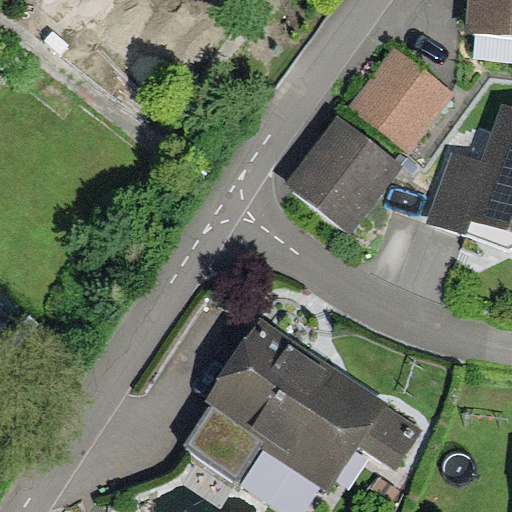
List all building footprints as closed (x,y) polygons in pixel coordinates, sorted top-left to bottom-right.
[(511,0),(465,0),(463,38),(511,41),(511,0)] [(334,102),(398,151),(445,92),(379,39),(334,102)] [(477,169),(453,160),(426,232),(462,245),(468,227),(511,243),(511,115),(499,110),(477,169)] [(326,113),(274,185),(338,231),(391,159),(326,113)] [(231,482),(255,445),(322,488),(350,444),(392,470),(410,443),(254,343),(183,451),(231,482)]
